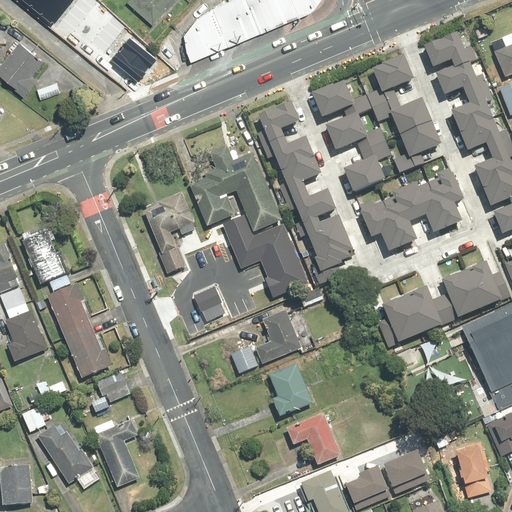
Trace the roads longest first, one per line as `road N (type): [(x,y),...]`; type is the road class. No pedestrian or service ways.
road 1 (residential): [(402,9),(482,222),(476,232),(392,267),(369,260),(279,59)]
road 2 (residential): [(218,501),(72,148)]
road 3 (primary): [(257,69),(72,148)]
